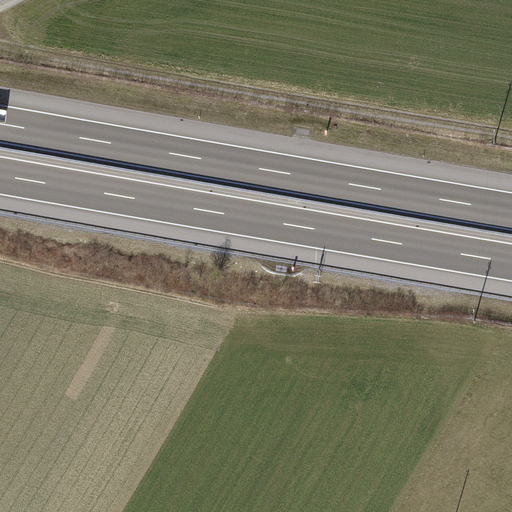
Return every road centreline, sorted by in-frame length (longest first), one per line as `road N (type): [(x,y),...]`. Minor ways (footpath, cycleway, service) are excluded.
road 1 (track): [(0,50),(511,141)]
road 2 (motorway): [(0,174),(511,262)]
road 3 (motorway): [(511,211),(0,123)]
